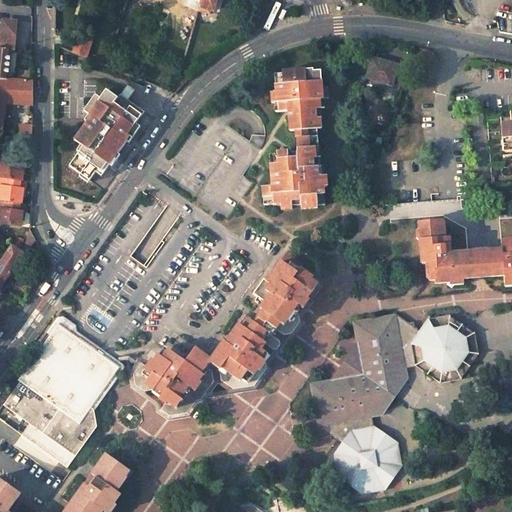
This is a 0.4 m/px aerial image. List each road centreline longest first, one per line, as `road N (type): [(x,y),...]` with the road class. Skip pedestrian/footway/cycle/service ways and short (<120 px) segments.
road 1 (tertiary): [(322,27),(260,46),(207,83),(80,250)]
road 2 (residential): [(80,250),(45,211),(43,0)]
road 3 (tertiary): [(511,50),(409,28),(322,27)]
road 4 (tertiary): [(80,250),(0,362)]
